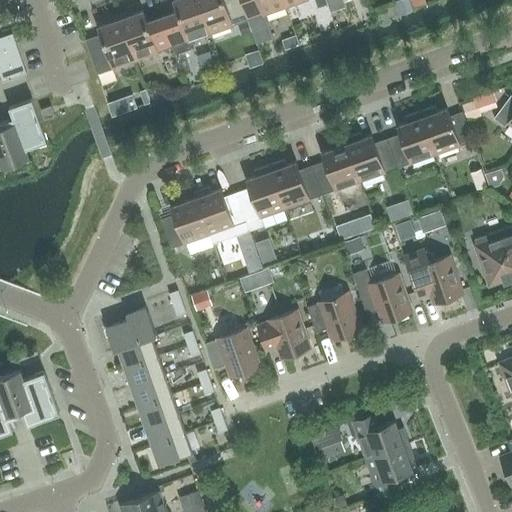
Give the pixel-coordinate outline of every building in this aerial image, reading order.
[(188,41),(210,33),(198,0),(173,0),(177,11),(162,16),(172,46),(175,53),(191,47),(188,41)] [(248,20),(241,0),(198,0),(210,33),(248,20)] [(241,0),(248,20),(248,21),(252,31),(256,41),(272,35),(264,14),(286,6),(283,0),(241,0)] [(408,0),(397,0),(395,1),(400,13),(411,9),(408,0)] [(172,46),(162,16),(147,21),(143,10),(134,13),(132,8),(118,13),(135,60),(172,46)] [(97,73),(135,60),(118,13),(105,18),(107,23),(98,26),(102,37),(86,43),(97,73)] [(248,21),(238,24),(242,34),(252,31),(248,21)] [(0,73),(3,81),(24,74),(27,73),(13,33),(0,37),(0,73)] [(152,87),(145,89),(149,100),(156,98),(152,87)] [(511,125),(511,96),(510,95),(494,117),(505,126),(508,122),(511,125)] [(47,141),(32,98),(9,107),(14,122),(0,126),(0,161),(2,167),(29,158),(25,148),(47,141)] [(476,100),(462,105),(468,120),(481,116),(480,113),(476,100)] [(119,101),(110,105),(113,115),(123,112),(119,101)] [(437,105),(420,111),(435,154),(473,140),(464,115),(451,119),(447,107),(439,110),(437,105)] [(51,106),(40,109),(44,120),(55,116),(51,106)] [(401,137),(388,142),(397,167),(435,154),(420,111),(404,116),(406,122),(397,125),(401,137)] [(371,134),(346,143),(360,180),(397,167),(388,142),(376,146),(371,134)] [(326,164),(313,168),(322,194),(360,180),(346,143),(321,152),(326,164)] [(296,161),(271,170),(284,207),(322,194),(313,168),(300,173),(296,161)] [(250,191),(238,195),(250,230),(264,225),(261,216),(284,207),(271,170),(246,179),(250,191)] [(481,170),(471,173),(477,189),(486,186),(481,170)] [(221,188),(196,196),(209,234),(212,243),(250,230),(238,195),(225,200),(221,188)] [(175,218),(162,222),(171,247),(172,251),(179,248),(178,245),(209,234),(196,196),(171,205),(175,218)] [(412,213),(407,200),(386,208),(391,221),(412,213)] [(410,220),(395,225),(400,240),(415,234),(410,220)] [(350,222),(337,227),(341,240),(355,235),(350,222)] [(504,282),(511,279),(511,225),(475,238),(490,283),(503,279),(504,282)] [(359,236),(344,242),(348,254),(363,248),(359,236)] [(269,239),(256,244),(264,266),(277,262),(269,239)] [(461,293),(448,255),(431,261),(425,246),(403,254),(418,296),(429,292),(432,293),(435,302),(461,293)] [(258,254),(241,260),(246,274),(263,268),(258,254)] [(410,311),(397,273),(371,283),(358,288),(367,314),(380,309),(384,320),(410,311)] [(252,274),(240,278),(244,291),(256,286),(252,274)] [(173,303),(182,300),(178,289),(169,293),(173,303)] [(208,291),(193,296),(197,310),(213,305),(208,291)] [(360,329),(346,291),(320,301),(320,302),(307,306),(316,332),(329,327),(333,338),(360,329)] [(182,300),(173,303),(177,314),(186,311),(182,300)] [(309,347),(296,309),(269,319),(269,320),(256,324),(265,350),(279,345),(283,356),(309,347)] [(152,335),(152,336),(156,334),(148,311),(106,326),(114,349),(118,348),(118,347),(152,335)] [(258,365),(245,328),(218,337),(219,338),(205,343),(215,368),(228,363),(232,375),(258,365)] [(187,344),(196,341),(192,330),(184,333),(187,344)] [(159,354),(152,336),(152,335),(118,347),(118,348),(125,366),(159,354)] [(196,341),(187,344),(191,355),(200,352),(196,341)] [(511,351),(511,352),(511,353),(511,358),(501,363),(511,389),(511,351)] [(132,386),(166,373),(159,354),(125,366),(132,386)] [(201,382),(210,379),(206,368),(197,371),(201,382)] [(23,379),(20,369),(0,376),(0,434),(13,430),(8,415),(31,407),(36,422),(59,413),(44,371),(23,379)] [(138,405),(172,393),(166,373),(132,386),(138,405)] [(210,379),(201,382),(205,393),(214,390),(210,379)] [(145,424),(179,412),(172,393),(138,405),(145,424)] [(215,421),(224,418),(220,407),(211,410),(215,421)] [(152,443),(186,431),(179,412),(145,424),(152,443)] [(365,457),(408,442),(403,427),(398,428),(394,419),(378,425),(374,412),(347,422),(352,435),(357,433),(365,457)] [(224,418),(215,421),(219,432),(228,428),(224,418)] [(315,447),(342,437),(338,425),(310,434),(315,447)] [(186,431),(152,443),(159,463),(193,451),(186,431)] [(511,438),(507,440),(511,453),(501,458),(511,484),(511,483),(511,438)] [(408,442),(365,457),(374,481),(369,483),(374,497),(401,487),(396,475),(412,469),(409,460),(414,458),(408,442)] [(169,511),(165,505),(159,490),(139,497),(144,511),(169,511)] [(192,503),(201,500),(198,490),(188,493),(192,503)] [(343,494),(333,498),(337,507),(346,504),(343,494)] [(144,511),(139,497),(119,504),(122,511),(144,511)] [(195,511),(198,511),(205,510),(201,500),(192,503),(195,511)]
